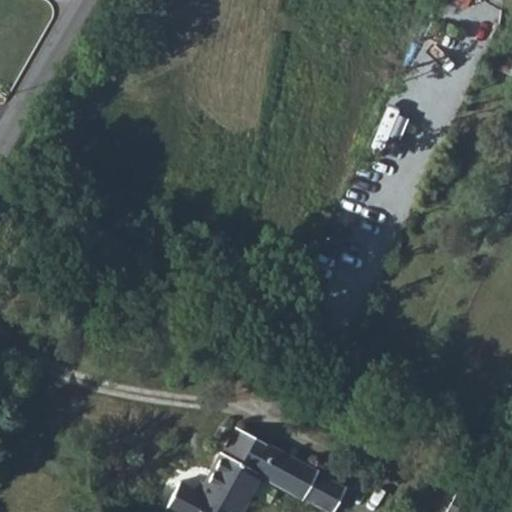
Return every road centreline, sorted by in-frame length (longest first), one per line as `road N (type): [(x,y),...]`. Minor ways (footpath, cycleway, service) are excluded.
road 1 (track): [(0,215),(192,267),(511,444)]
road 2 (unclassified): [(84,0),(0,146)]
